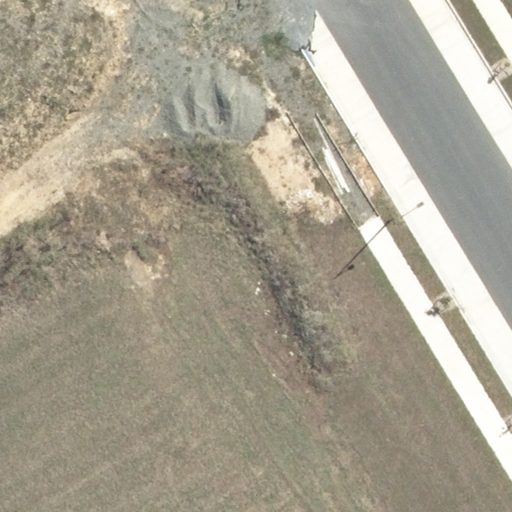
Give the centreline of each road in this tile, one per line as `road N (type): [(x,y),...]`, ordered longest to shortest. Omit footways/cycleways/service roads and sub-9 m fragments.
road 1 (unclassified): [(465,152),(395,178),(319,179),(248,155),(190,108)]
road 2 (unclassified): [(0,235),(190,108)]
road 3 (unclassified): [(190,108),(151,44),(141,0)]
